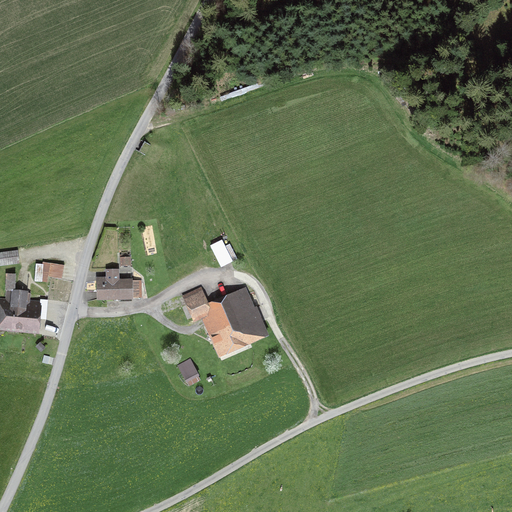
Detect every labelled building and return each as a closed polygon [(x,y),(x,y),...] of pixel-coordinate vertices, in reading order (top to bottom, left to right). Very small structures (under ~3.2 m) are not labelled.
[(150,145),(145,142),(139,152),(145,155),(150,145)] [(222,242),(211,247),(221,268),(232,262),(222,242)] [(0,252),(0,265),(18,263),(17,251),(0,252)] [(129,255),(121,255),(121,265),(130,265),(129,255)] [(62,279),(64,265),(51,263),(48,277),(62,279)] [(118,270),(107,271),(107,278),(97,278),(97,299),(132,298),(132,296),(139,296),(139,282),(131,282),(131,280),(118,280),(118,270)] [(0,325),(37,329),(40,302),(29,301),(30,294),(14,292),(15,275),(7,275),(6,300),(0,299),(0,325)] [(218,353),(250,339),(251,343),(267,334),(261,320),(252,324),(249,317),(256,314),(244,288),(218,299),(220,305),(210,309),(200,289),(182,298),(186,306),(189,305),(194,317),(200,314),(206,327),(203,329),(206,335),(209,334),(218,353)] [(182,373),(186,380),(197,374),(193,367),(182,373)]
